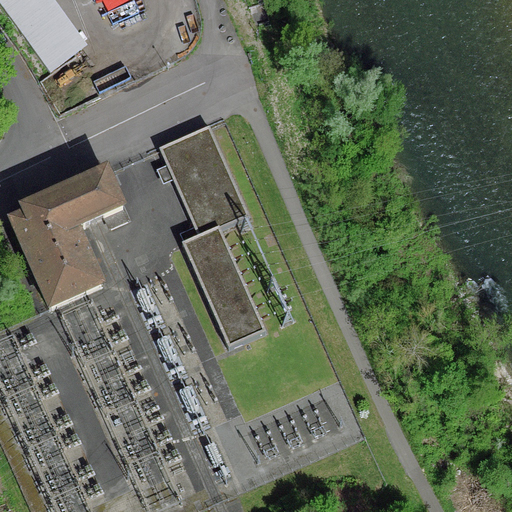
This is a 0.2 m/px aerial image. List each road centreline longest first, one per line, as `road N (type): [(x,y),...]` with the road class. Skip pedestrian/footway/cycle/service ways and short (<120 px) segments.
road 1 (unclassified): [(0,163),(230,57)]
road 2 (unknown): [(16,155),(29,142),(39,106),(0,23)]
